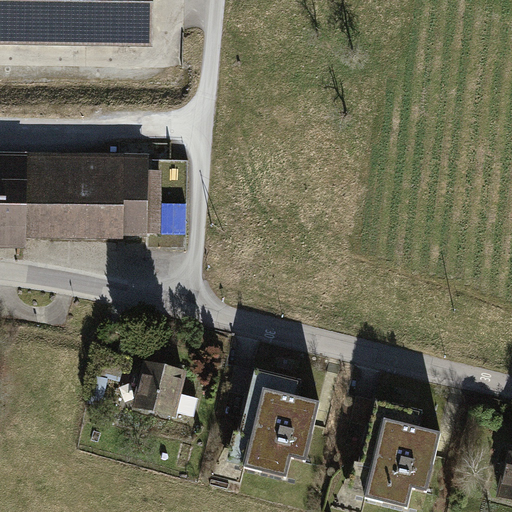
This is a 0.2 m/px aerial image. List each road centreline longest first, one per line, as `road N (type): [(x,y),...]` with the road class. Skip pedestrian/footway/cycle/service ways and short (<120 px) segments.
road 1 (unclassified): [(0,271),(511,391)]
road 2 (track): [(199,130),(0,125)]
